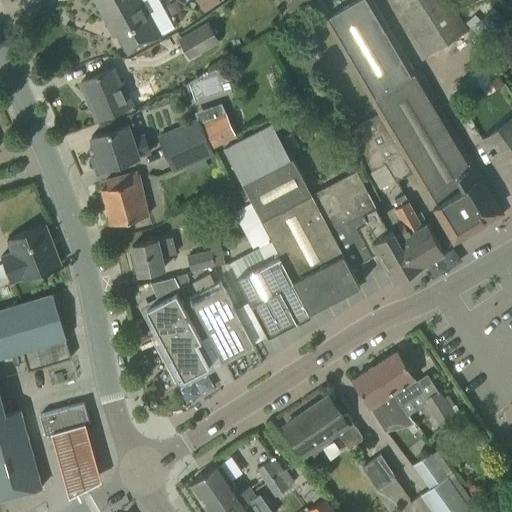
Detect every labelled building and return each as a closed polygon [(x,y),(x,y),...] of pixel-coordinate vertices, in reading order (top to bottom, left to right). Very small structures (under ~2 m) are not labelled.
[(127,52),(145,43),(174,27),(158,0),(93,0),(113,36),(117,34),(127,52)] [(294,18),(316,5),(312,0),(295,0),(298,3),(288,9),(294,18)] [(371,99),(442,223),(453,240),(454,239),(460,235),(461,236),(462,235),(461,234),(468,230),(468,231),(469,230),(476,226),(476,227),(477,226),(477,225),(483,221),(484,222),(501,212),(419,71),(415,73),(371,0),(356,0),(323,20),(371,99)] [(446,0),(389,0),(426,57),(467,30),(446,0)] [(508,24),(493,8),(482,19),(496,34),(508,24)] [(207,25),(179,40),(189,57),(216,42),(207,25)] [(96,120),(115,112),(130,105),(120,82),(118,83),(112,68),(80,82),(96,120)] [(459,98),(488,81),(482,70),(453,87),(459,98)] [(167,157),(205,140),(210,149),(237,137),(224,110),(198,122),(197,121),(158,138),(167,157)] [(374,170),(383,187),(394,180),(411,171),(377,114),(347,132),(371,172),(374,170)] [(511,118),(482,141),(511,185),(511,118)] [(350,267),(317,203),(312,194),(293,158),(290,160),(271,123),(223,148),(243,185),(280,255),(294,281),(293,282),(309,311),(359,284),(350,267)] [(96,170),(115,164),(149,152),(144,135),(132,139),(126,124),(91,136),(97,155),(91,157),(96,170)] [(205,140),(167,157),(172,171),(212,154),(210,149),(205,140)] [(423,265),(414,249),(405,253),(398,240),(397,241),(394,235),(396,235),(393,230),(390,232),(361,178),(357,170),(312,194),(317,203),(350,267),(377,251),(393,281),(423,265)] [(160,176),(102,192),(111,224),(139,217),(140,221),(158,216),(152,193),(164,190),(160,176)] [(402,232),(396,235),(394,235),(397,241),(398,240),(405,253),(414,249),(423,265),(444,253),(428,224),(423,227),(405,194),(396,200),(399,206),(396,207),(386,212),(392,223),(396,221),(402,232)] [(22,279),(42,271),(60,263),(45,224),(7,239),(12,252),(1,256),(11,282),(22,278),(22,279)] [(138,274),(164,268),(162,256),(176,253),(173,238),(158,241),(158,239),(132,245),(138,274)] [(211,251),(187,257),(191,271),(214,265),(211,251)] [(296,320),(296,319),(309,311),(293,282),(294,281),(280,255),(266,263),(264,264),(250,271),(238,278),(258,317),(268,335),(296,320)] [(174,279),(151,284),(157,298),(179,288),(174,279)] [(220,283),(190,298),(213,341),(222,359),(233,353),(241,349),(252,343),(243,326),(220,283)] [(176,293),(158,302),(147,308),(154,321),(165,343),(171,356),(177,366),(183,378),(208,366),(196,343),(201,341),(176,293)] [(0,309),(0,356),(20,351),(65,338),(53,294),(0,309)] [(70,358),(65,338),(20,351),(26,371),(70,358)] [(375,366),(402,405),(422,392),(412,378),(413,377),(397,351),(375,366)] [(413,421),(402,405),(375,366),(352,380),(369,406),(381,398),(401,429),(413,421)] [(442,427),(455,418),(438,391),(424,400),(442,427)] [(0,396),(0,498),(41,487),(20,409),(5,413),(0,396)] [(328,396),(284,426),(303,454),(336,432),(348,448),(363,438),(346,414),(342,416),(328,396)] [(86,402),(39,414),(45,436),(52,434),(85,425),(92,424),(86,402)] [(85,425),(52,434),(69,497),(101,480),(85,425)] [(420,494),(432,511),(464,511),(468,509),(429,453),(413,464),(429,487),(420,494)] [(267,456),(269,460),(257,468),(257,469),(264,478),(266,481),(282,470),(270,454),(267,456)] [(361,466),(377,488),(392,510),(410,497),(394,475),(380,454),(361,466)] [(208,511),(221,511),(252,491),(249,488),(248,486),(239,493),(219,463),(189,484),(208,511)] [(292,464),(266,481),(275,496),(295,483),(285,469),(292,464)] [(257,469),(243,478),(248,486),(249,488),(264,478),(257,469)] [(221,511),(266,511),(252,491),(221,511)] [(511,511),(511,497),(503,505),(508,511),(511,511)] [(333,511),(324,498),(308,510),(309,511),(333,511)]
